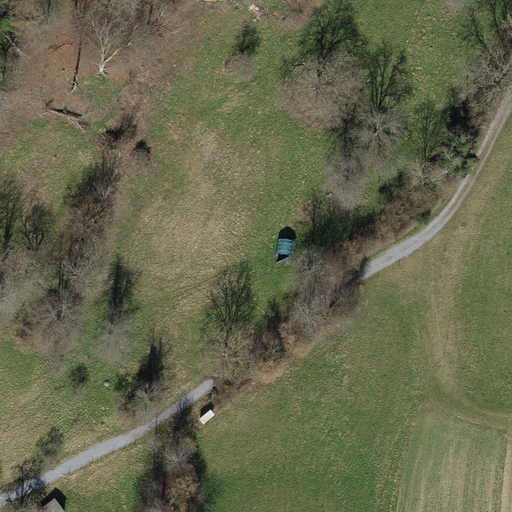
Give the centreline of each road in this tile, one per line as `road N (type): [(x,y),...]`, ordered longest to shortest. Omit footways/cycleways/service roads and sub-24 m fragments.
road 1 (track): [(511,97),(451,208),(423,237),(297,313),(170,410),(0,499)]
road 2 (track): [(511,416),(466,404),(448,381),(423,237)]
